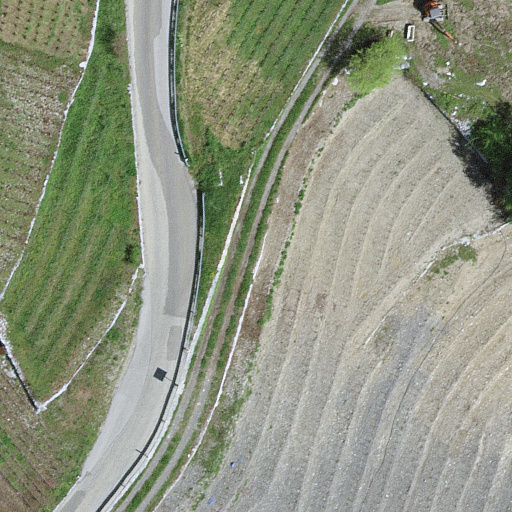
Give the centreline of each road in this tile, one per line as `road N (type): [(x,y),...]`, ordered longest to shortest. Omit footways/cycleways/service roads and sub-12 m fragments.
road 1 (track): [(138,511),(176,462),(263,186),(362,0)]
road 2 (residential): [(146,0),(164,283),(123,441),(75,511)]
